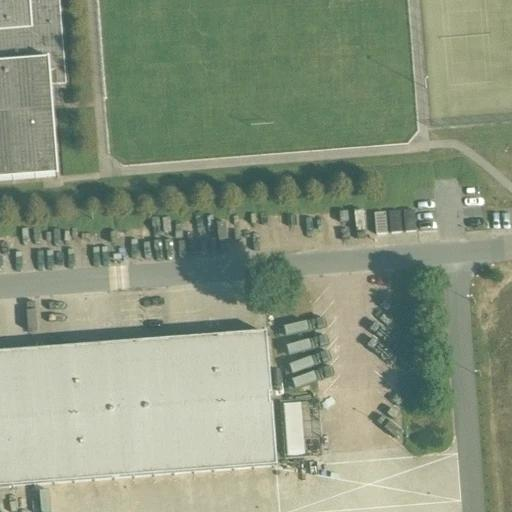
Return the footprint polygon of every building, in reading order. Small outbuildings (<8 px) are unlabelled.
[(66,87),(59,0),(37,0),(38,3),(31,4),(30,0),(0,0),(0,182),(57,178),(57,179),(59,179),(52,88),(66,87)] [(398,213),(400,234),(411,233),(409,212),(398,213)] [(399,234),(397,213),(386,214),(388,235),(399,234)] [(387,235),(385,214),(374,215),(376,236),(387,235)] [(0,487),(277,466),(272,405),(269,405),(269,395),(271,395),(266,333),(0,353),(0,487)] [(303,456),(300,406),(284,407),(288,457),(303,456)]
